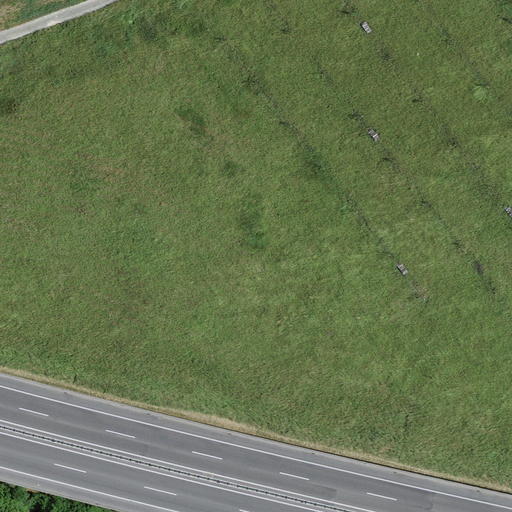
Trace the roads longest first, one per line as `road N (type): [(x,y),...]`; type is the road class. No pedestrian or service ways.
road 1 (motorway): [(449,511),(0,402)]
road 2 (motorway): [(0,450),(246,511)]
